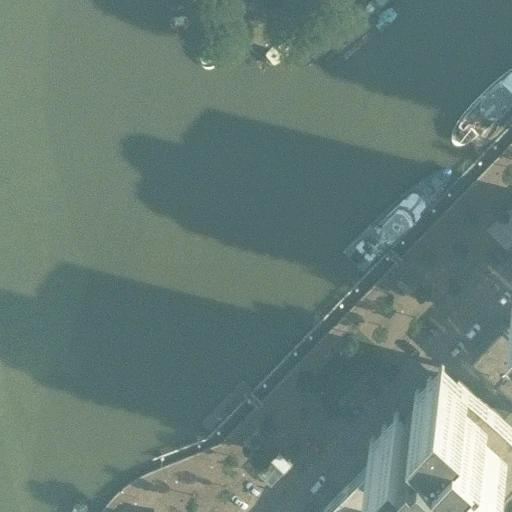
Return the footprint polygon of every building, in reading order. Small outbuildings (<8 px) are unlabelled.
[(506,251),(511,245),(511,203),(486,231),(506,251)] [(397,257),(405,257),(405,249),(397,249),(397,257)] [(412,288),(400,277),(396,281),(407,292),(412,288)] [(511,324),(503,317),(471,351),(511,389),(511,324)] [(482,511),(511,480),(511,428),(442,363),(414,393),(424,402),(420,406),(416,402),(407,412),(411,416),(407,420),(397,411),(373,437),(369,441),(379,450),(323,510),(322,511),(482,511)] [(270,484),(292,462),(279,449),(257,472),(270,484)]
